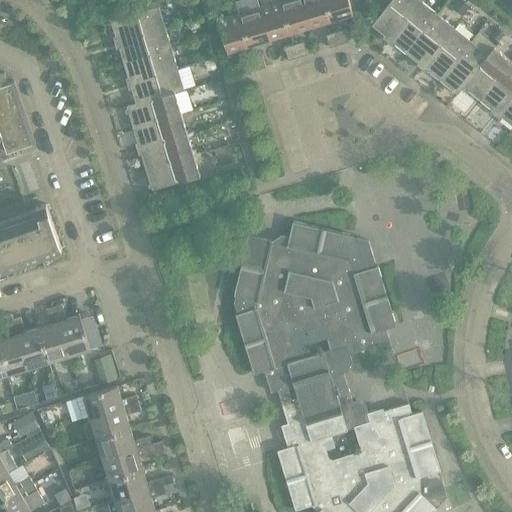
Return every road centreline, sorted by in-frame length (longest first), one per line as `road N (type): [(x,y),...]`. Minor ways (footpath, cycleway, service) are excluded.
road 1 (residential): [(511,475),(485,427),(474,368),(486,288),(511,240)]
road 2 (residential): [(100,273),(26,66),(0,54)]
road 3 (residential): [(414,131),(359,84),(300,102),(321,167)]
